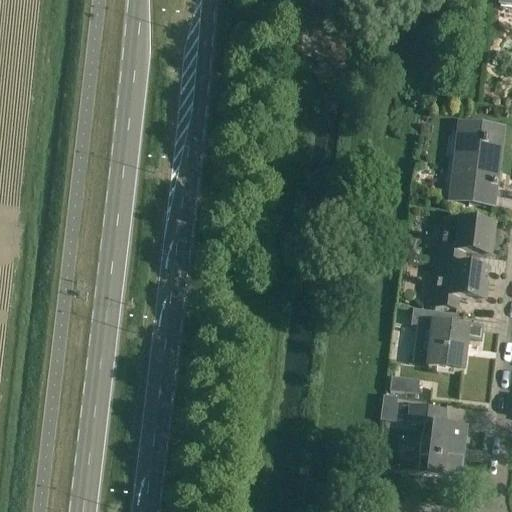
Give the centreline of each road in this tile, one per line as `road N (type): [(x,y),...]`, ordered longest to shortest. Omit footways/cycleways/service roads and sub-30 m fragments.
road 1 (primary): [(143,511),(211,0)]
road 2 (primary): [(137,0),(83,511)]
road 3 (residential): [(497,511),(511,385)]
